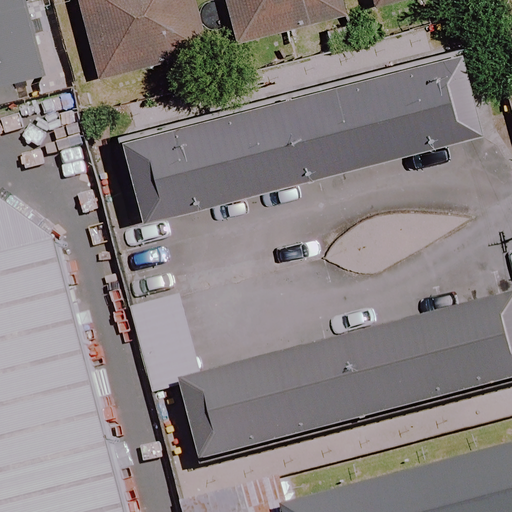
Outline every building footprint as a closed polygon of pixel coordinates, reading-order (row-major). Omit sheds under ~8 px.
[(49,0),(0,0),(0,85),(49,74),(33,5),(49,1),(49,0)] [(203,55),(187,0),(79,0),(102,83),(203,55)] [(339,17),(334,0),(225,0),(236,42),(339,17)] [(408,0),(375,0),(378,9),(408,0)] [(483,136),(462,53),(120,140),(142,223),(483,136)] [(0,511),(142,511),(69,226),(0,175),(0,511)] [(511,301),(208,380),(187,298),(134,312),(157,400),(190,391),(209,466),(511,387),(511,301)] [(511,511),(511,454),(298,509),(299,511),(511,511)]
